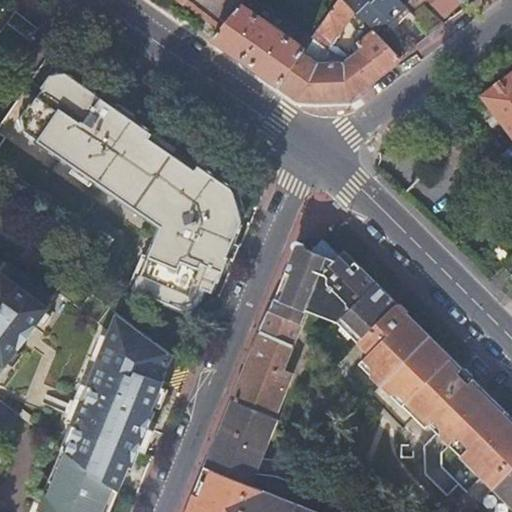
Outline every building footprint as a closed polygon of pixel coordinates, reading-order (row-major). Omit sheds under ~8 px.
[(177,0),(184,4),(186,0),(198,0),(213,11),(206,21),(220,31),(241,6),(245,0),(177,0)] [(350,61),(330,46),(356,14),(342,0),(337,0),(311,37),(313,38),(301,55),(278,87),(299,101),(350,100),(401,60),(374,32),(357,45),(362,52),(350,61)] [(397,0),(342,0),(356,14),(374,32),(387,20),(391,24),(407,10),(397,0)] [(432,36),(446,25),(434,17),(422,6),(428,0),(444,17),(461,5),(456,0),(454,0),(453,0),(397,0),(407,10),(432,36)] [(297,45),(241,6),(220,31),(212,40),(278,87),(301,55),(313,38),(311,37),(306,33),(297,45)] [(8,24),(31,40),(38,30),(15,14),(8,24)] [(0,80),(31,40),(8,24),(0,34),(0,80)] [(511,49),(504,55),(511,65),(511,73),(480,98),(496,118),(511,138),(511,49)] [(52,76),(64,74),(64,68),(57,67),(51,70),(52,76)] [(103,99),(66,74),(64,74),(52,76),(50,76),(41,90),(43,91),(33,106),(31,105),(22,117),(22,119),(25,131),(25,133),(74,167),(94,181),(95,182),(99,181),(108,187),(125,199),(126,197),(163,223),(165,232),(163,233),(157,246),(155,245),(143,274),(136,290),(135,292),(183,312),(185,312),(197,307),(198,307),(204,291),(212,295),(221,273),(223,274),(229,259),(227,258),(233,244),(243,223),(241,219),(241,218),(239,219),(231,195),(234,195),(233,194),(232,190),(199,167),(196,171),(150,139),(153,135),(133,120),(131,122),(122,116),(114,110),(102,101),(103,99)] [(118,104),(114,110),(122,116),(131,122),(133,120),(135,116),(118,104)] [(25,131),(22,119),(16,120),(15,127),(18,133),(25,131)] [(89,187),(94,181),(74,167),(70,173),(89,187)] [(108,187),(104,192),(163,233),(165,232),(163,223),(126,197),(125,199),(108,187)] [(246,217),(238,192),(233,194),(234,195),(231,195),(239,219),(241,218),(241,219),(246,217)] [(315,511),(252,486),(263,460),(279,422),(275,418),(293,375),(283,371),(293,347),(302,326),(300,324),(306,311),(311,313),(329,319),(332,312),(338,318),(337,322),(358,343),(362,339),(373,350),(363,360),(374,371),(370,375),(389,394),(393,390),(402,398),(398,402),(424,428),(428,424),(449,445),(482,476),(489,471),(499,481),(493,487),(511,506),(511,418),(493,399),(482,388),(462,368),(408,315),(404,319),(393,307),(388,312),(385,309),(381,306),(389,297),(359,267),(354,262),(343,251),(338,256),(332,251),(322,240),(316,247),(311,252),(302,246),(297,245),(283,282),(286,283),(289,284),(283,301),(278,299),(277,298),(271,313),(261,333),(234,399),(228,412),(232,420),(229,428),(223,425),(212,450),(205,467),(201,479),(203,488),(199,497),(194,494),(186,511),(315,511)] [(240,247),(233,244),(227,258),(229,259),(233,262),(240,247)] [(51,293),(7,261),(0,269),(0,362),(2,364),(16,345),(17,346),(33,326),(31,325),(45,307),(42,304),(51,293)] [(129,287),(136,290),(143,274),(136,271),(129,287)] [(283,282),(277,298),(278,299),(283,301),(289,284),(286,283),(283,282)] [(397,304),(393,307),(404,319),(408,315),(397,304)] [(199,314),(197,307),(185,312),(187,318),(194,317),(199,314)] [(329,319),(337,322),(338,318),(332,312),(329,319)] [(118,314),(106,343),(113,346),(125,319),(118,314)] [(114,496),(127,466),(130,468),(140,444),(154,414),(151,413),(164,383),(163,383),(174,357),(125,319),(113,346),(106,343),(81,404),(71,427),(37,511),(105,511),(113,495),(114,496)] [(359,364),(370,375),(374,371),(363,360),(359,364)] [(389,394),(398,402),(402,398),(393,390),(389,394)] [(63,425),(71,427),(81,404),(73,401),(63,425)] [(228,413),(223,425),(229,428),(232,420),(228,412),(228,413)] [(201,479),(194,494),(199,497),(203,488),(201,479)]
